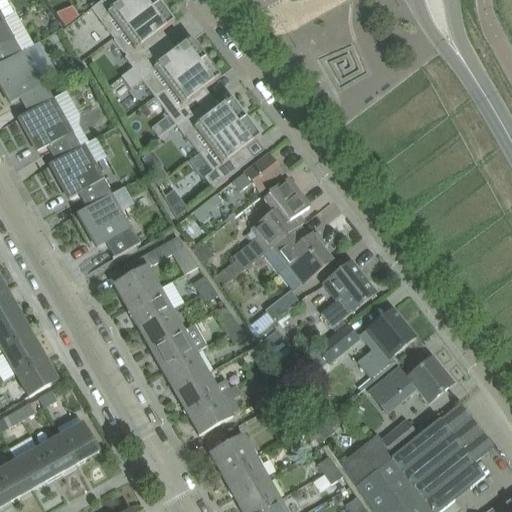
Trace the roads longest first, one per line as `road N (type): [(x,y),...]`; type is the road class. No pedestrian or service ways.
road 1 (residential): [(511,406),(204,0)]
road 2 (residential): [(182,511),(0,191)]
